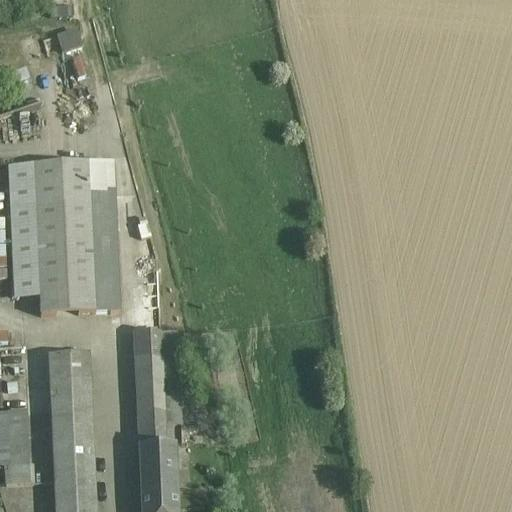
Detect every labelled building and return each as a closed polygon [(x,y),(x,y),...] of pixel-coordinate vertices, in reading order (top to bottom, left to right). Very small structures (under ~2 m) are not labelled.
[(84,32),(57,41),(62,57),(89,48),(84,32)] [(113,166),(88,167),(95,317),(120,316),(113,166)] [(88,167),(34,169),(34,170),(9,171),(15,302),(40,301),(41,319),(95,317),(88,167)] [(148,228),(139,230),(142,242),(151,239),(148,228)] [(14,333),(0,333),(0,344),(14,344),(14,333)] [(160,335),(135,337),(137,363),(162,362),(160,335)] [(95,511),(89,358),(51,359),(57,511),(95,511)] [(162,362),(137,363),(142,495),(168,495),(165,449),(162,362)] [(26,415),(0,415),(0,462),(0,471),(6,471),(6,470),(28,470),(26,415)] [(175,449),(165,449),(168,495),(177,494),(175,449)] [(28,470),(6,470),(6,471),(7,488),(35,487),(34,470),(28,470)] [(177,511),(177,494),(168,495),(142,495),(142,511),(177,511)]
